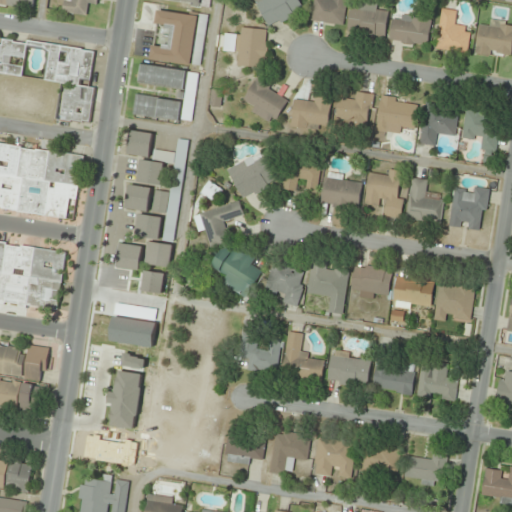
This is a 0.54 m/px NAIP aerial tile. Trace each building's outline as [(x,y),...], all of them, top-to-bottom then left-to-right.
[(0,0),(0,5),(34,10),(35,0),(0,0)] [(63,0),(62,13),(86,16),(88,6),(99,7),(99,0),(63,0)] [(252,0),(297,0),(301,7),(291,13),(293,15),(279,23),(277,20),(267,26),(252,0)] [(312,0),(309,21),(342,26),(345,0),(312,0)] [(346,32),(358,34),(358,35),(383,39),(387,11),(375,10),(376,4),(358,1),(357,9),(349,8),(346,32)] [(434,48),(466,53),(469,33),(463,32),(464,26),(453,24),(455,11),(440,9),(434,48)] [(189,65),(197,17),(157,10),(155,24),(174,27),(171,49),(151,46),(149,59),(189,65)] [(388,40),(400,42),(400,43),(413,45),(413,44),(426,46),(430,19),(401,15),(400,20),(391,19),(388,40)] [(473,53),(478,24),(488,26),(489,19),(504,21),(503,25),(511,25),(511,40),(510,55),(494,54),(494,51),(489,50),(488,56),(473,53)] [(239,27),(265,30),(264,42),(267,43),(265,60),(262,60),(261,68),(236,65),(239,27)] [(0,74),(24,77),(28,48),(50,51),(46,81),(63,83),(58,119),(91,124),(96,89),(91,88),(96,49),(0,35),(0,74)] [(140,64),(185,71),(183,89),(138,82),(140,64)] [(257,75),(270,84),(267,89),(287,100),(275,120),(270,118),(267,122),(250,112),(253,107),(242,100),(257,75)] [(210,89),(221,90),(219,107),(207,106),(210,89)] [(337,97),(353,99),(354,91),(372,94),(367,127),(350,125),(351,121),(334,118),(337,97)] [(292,99),(312,102),(314,93),(330,96),(325,126),(317,125),(316,130),(288,126),(292,99)] [(135,94),(158,98),(158,99),(181,103),(178,121),(132,114),(135,94)] [(374,131),(398,134),(400,127),(413,129),(416,105),(394,101),(395,97),(379,95),(374,131)] [(418,144),(434,146),(435,133),(454,136),(457,114),(437,111),(438,104),(424,102),(418,144)] [(473,135),(481,137),(479,149),(483,150),(483,155),(490,156),(491,151),(494,152),(500,118),(482,116),(483,111),(471,109),(470,111),(464,110),(460,138),(473,140),(473,135)] [(152,134),(130,131),(127,154),(148,158),(152,134)] [(0,143),(20,147),(20,148),(15,177),(0,174),(0,143)] [(20,148),(34,150),(35,149),(49,151),(44,181),(21,178),(15,177),(20,148)] [(49,151),(83,157),(79,183),(75,182),(75,186),(55,183),(50,182),(44,181),(49,151)] [(242,198),(252,192),(254,195),(268,188),(266,185),(275,180),(262,157),(260,158),(258,153),(250,157),(226,170),(242,198)] [(296,189),(282,187),(286,157),(319,161),(315,192),(304,191),(305,180),(297,179),(296,189)] [(140,160),(163,164),(160,186),(136,182),(140,160)] [(400,171),(396,198),(402,199),(399,218),(382,216),(385,199),(378,198),(377,206),(363,204),(367,173),(387,176),(388,169),(400,171)] [(330,205),(319,203),(323,177),(326,177),(326,172),(341,174),(340,180),(360,183),(357,208),(346,206),(345,211),(330,208),(330,205)] [(0,174),(15,177),(21,178),(16,211),(0,208),(1,207),(0,206),(0,174)] [(443,200),(423,197),(426,180),(410,177),(403,219),(409,220),(421,222),(421,221),(439,223),(443,200)] [(21,178),(44,181),(50,182),(49,188),(44,216),(45,216),(16,212),(16,211),(21,178)] [(199,193),(207,181),(222,191),(213,203),(199,193)] [(49,188),(54,189),(55,183),(75,186),(78,186),(72,220),(44,216),(49,188)] [(125,209),(147,212),(150,189),(128,185),(125,209)] [(478,230),(481,210),(485,210),(488,189),(473,187),(472,193),(464,192),(464,189),(453,188),(448,219),(447,226),(459,227),(459,222),(467,223),(466,228),(478,230)] [(209,248),(231,241),(227,227),(224,228),(222,222),(242,215),(238,201),(196,214),(196,215),(192,217),(197,232),(203,230),(209,248)] [(161,218),(137,214),(134,237),(157,240),(161,218)] [(168,268),(172,246),(148,242),(144,264),(168,268)] [(141,247),(119,244),(116,268),(138,271),(141,247)] [(6,245),(20,247),(20,246),(34,248),(29,277),(13,274),(1,272),(6,245)] [(233,248),(243,254),(245,250),(255,256),(250,265),(260,271),(244,298),(220,284),(225,276),(209,267),(222,246),(231,251),(233,248)] [(34,248),(65,253),(61,282),(29,277),(34,248)] [(298,284),(301,285),(300,288),(301,289),(295,307),(281,302),(283,294),(276,291),(275,295),(262,291),(272,261),(302,271),(298,284)] [(326,312),(341,314),(347,270),(333,268),(332,270),(324,269),(325,264),(310,261),(305,293),(329,296),(326,312)] [(353,266),(363,268),(364,265),(384,268),(383,271),(391,272),(387,295),(372,293),(372,299),(357,297),(358,291),(349,290),(353,266)] [(0,304),(0,272),(1,272),(13,274),(11,282),(28,284),(25,306),(25,308),(17,307),(17,305),(4,302),(3,305),(0,304)] [(394,307),(409,309),(409,304),(429,307),(433,282),(422,280),(422,278),(408,275),(407,278),(395,276),(395,278),(392,277),(388,299),(392,299),(391,301),(394,301),(394,307)] [(29,277),(61,282),(56,311),(25,306),(28,284),(29,277)] [(432,319),(438,278),(452,281),(452,285),(457,286),(457,284),(474,287),(469,320),(452,318),(452,315),(445,313),(443,321),(432,319)] [(299,351),(307,353),(307,358),(323,361),(320,382),(280,376),(287,331),(301,334),(299,351)] [(256,371),(275,373),(279,340),(267,338),(266,350),(255,348),(256,343),(248,342),(246,358),(248,358),(246,370),(255,372),(256,371)] [(0,374),(45,380),(50,349),(29,346),(29,347),(0,343),(0,374)] [(333,350),(348,352),(347,357),(369,361),(366,383),(354,381),(353,387),(337,385),(338,382),(326,380),(330,355),(332,355),(333,350)] [(145,361),(138,360),(138,359),(130,357),(131,355),(123,354),(121,367),(143,370),(145,361)] [(371,384),(380,385),(380,388),(394,390),(394,392),(399,393),(399,394),(410,395),(413,372),(402,371),(402,372),(390,370),(391,362),(375,359),(371,384)] [(429,397),(430,393),(440,394),(439,399),(454,401),(457,378),(445,377),(447,363),(431,361),(430,365),(420,364),(415,395),(429,397)] [(498,379),(504,380),(505,371),(511,372),(511,404),(495,402),(498,379)] [(110,427),(132,430),(134,417),(136,417),(141,389),(139,388),(141,375),(119,372),(110,427)] [(0,378),(0,408),(38,413),(42,384),(0,378)] [(223,455),(226,455),(225,462),(248,465),(249,459),(261,461),(265,435),(255,433),(254,439),(241,437),(242,429),(228,427),(223,455)] [(283,475),(284,471),(291,472),(293,458),(305,460),(309,439),(300,438),(300,434),(282,431),(281,435),(274,434),(268,473),(283,475)] [(316,438),(327,439),(327,438),(349,441),(348,442),(355,443),(350,478),(336,476),(338,467),(331,466),(329,477),(313,475),(315,463),(313,463),(316,438)] [(396,472),(399,449),(378,447),(377,451),(362,449),(359,472),(376,474),(377,470),(396,472)] [(447,456),(443,483),(433,482),(432,487),(419,485),(420,479),(402,476),(405,456),(430,460),(431,454),(447,456)] [(0,486),(30,490),(34,461),(0,456),(0,486)] [(480,495),(484,468),(501,471),(500,478),(507,479),(509,467),(511,467),(511,498),(511,505),(498,503),(498,498),(480,495)] [(78,511),(84,479),(110,483),(105,511),(78,511)] [(109,511),(115,480),(128,482),(124,511),(109,511)] [(144,511),(147,495),(172,499),(171,504),(182,506),(180,511),(144,511)] [(0,511),(28,511),(30,503),(0,498),(0,511)]
